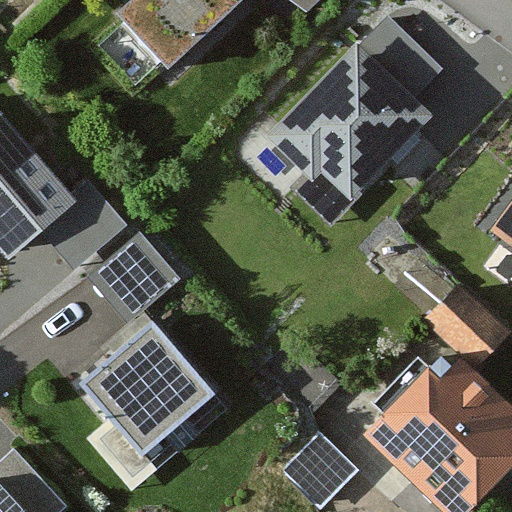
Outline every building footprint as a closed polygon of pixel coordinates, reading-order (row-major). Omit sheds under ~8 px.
[(226,0),(115,0),(107,8),(162,64),(226,0)] [(419,113),(346,42),(254,136),(299,179),(310,167),(338,195),(419,113)] [(58,195),(0,127),(0,245),(5,251),(32,228),(64,265),(116,219),(79,176),(58,195)] [(511,187),(484,228),(511,247),(511,187)] [(169,276),(129,232),(79,276),(124,325),(65,377),(134,453),(207,388),(133,307),(169,276)] [(342,421),(434,511),(443,511),(511,443),(511,414),(463,367),(498,332),(447,282),(408,320),(425,337),(342,421)] [(9,446),(0,455),(0,511),(44,511),(59,498),(9,446)]
